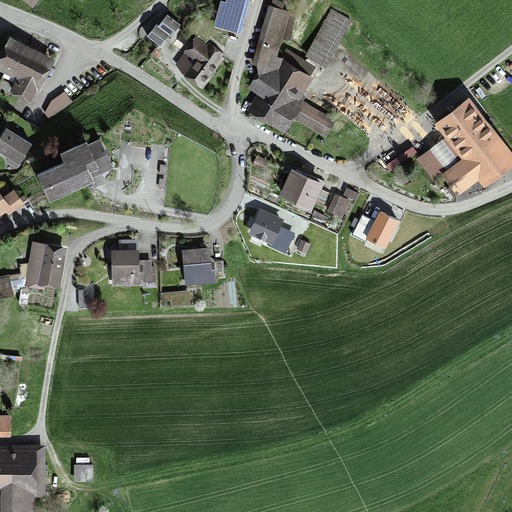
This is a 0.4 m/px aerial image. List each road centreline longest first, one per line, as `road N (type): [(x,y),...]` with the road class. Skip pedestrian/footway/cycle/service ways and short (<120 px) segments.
road 1 (track): [(40,420),(74,488),(98,490),(321,445),(511,337)]
road 2 (unclassified): [(235,131),(419,207),(455,208),(511,186)]
road 3 (residential): [(134,223),(73,254),(40,420),(22,442),(0,443)]
road 4 (unclassified): [(0,8),(74,38),(235,131)]
road 5 (track): [(343,174),(511,51)]
road 6 (residential): [(0,230),(51,214),(134,223)]
road 7 (unclassified): [(259,0),(234,85),(235,131)]
